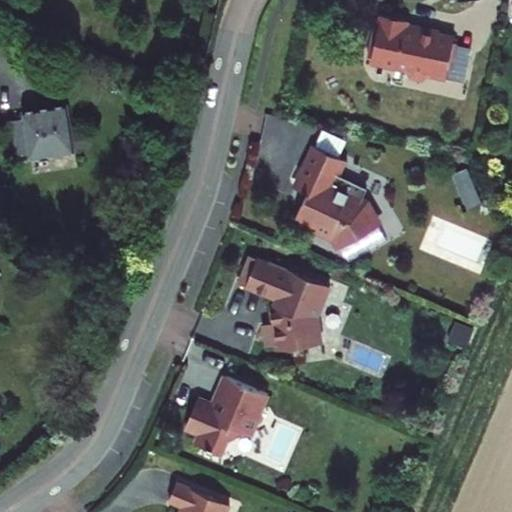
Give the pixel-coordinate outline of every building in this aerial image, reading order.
[(393,12),(380,9),(376,27),(371,26),(366,51),(370,52),(370,56),(405,64),(408,72),(422,75),(428,69),(443,72),(445,63),(449,64),(455,37),(451,36),(452,31),(436,28),(436,26),(415,21),(415,23),(404,21),(406,15),(393,12)] [(3,121),(9,159),(69,150),(61,105),(17,113),(18,119),(3,121)] [(344,157),(316,144),(306,165),(296,186),(300,187),(303,188),(306,187),(309,185),(312,183),(318,186),(312,197),(304,200),(296,218),(335,236),(341,246),(379,224),(366,202),(361,199),(367,187),(341,175),(337,173),(344,157)] [(337,173),(341,175),(349,160),(344,157),(337,173)] [(318,186),(312,183),(309,185),(306,187),(303,188),(300,187),(296,186),(308,191),(304,200),(312,197),(318,186)] [(253,256),(250,257),(245,269),(240,280),(242,283),(276,298),(272,309),(273,322),(263,323),(267,346),(277,344),(278,349),(322,342),(318,315),(330,285),(289,268),(288,270),(253,256)] [(272,393),(227,375),(217,399),(219,403),(211,409),(199,405),(195,415),(191,425),(202,430),(205,437),(202,444),(225,454),(231,441),(260,429),(268,411),(265,410),(272,393)] [(224,511),(228,503),(175,481),(171,490),(168,499),(181,505),(178,511),(224,511)]
